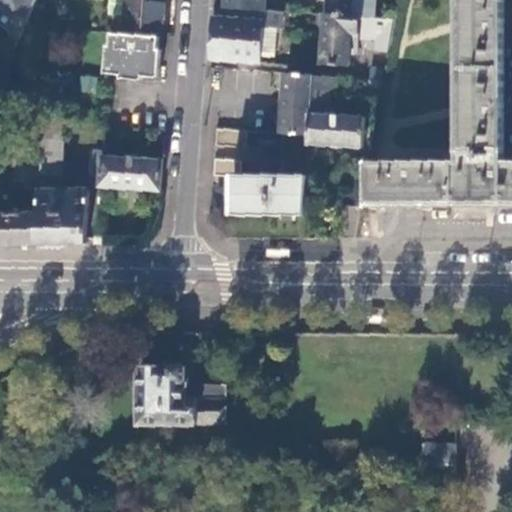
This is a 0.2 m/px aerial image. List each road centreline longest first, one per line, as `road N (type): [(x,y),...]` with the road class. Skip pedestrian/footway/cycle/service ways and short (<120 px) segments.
road 1 (residential): [(182,273),(199,0)]
road 2 (secondary): [(85,297),(251,298),(347,279)]
road 3 (secondary): [(347,279),(182,273)]
road 4 (secondary): [(347,279),(511,281)]
